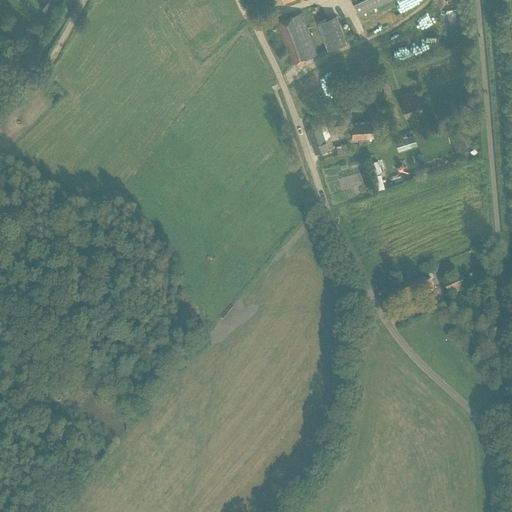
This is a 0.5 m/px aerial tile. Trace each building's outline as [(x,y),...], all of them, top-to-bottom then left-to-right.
[(351,0),(359,14),(387,0),(351,0)] [(301,13),(275,22),(291,65),(317,55),(301,13)] [(336,16),(317,23),(327,51),(346,44),(336,16)] [(451,41),(446,21),(438,23),(443,43),(451,41)] [(357,83),(365,81),(364,77),(344,83),(348,96),(360,92),(357,83)] [(383,96),(378,77),(368,79),(373,99),(383,96)] [(388,80),(381,82),(386,100),(392,98),(388,80)] [(424,95),(400,102),(405,118),(423,113),(421,105),(427,104),(424,95)] [(358,145),(368,145),(367,137),(373,137),(373,121),(351,123),(351,124),(346,125),(348,140),(350,140),(350,142),(358,142),(358,145)] [(307,131),(314,153),(333,147),(326,124),(307,131)] [(345,124),(328,126),(329,134),(346,133),(345,124)] [(380,143),(392,140),(391,138),(392,137),(390,128),(378,132),(380,140),(379,140),(380,143)] [(408,137),(394,141),(398,152),(411,147),(408,137)] [(349,151),(348,143),(335,147),(337,155),(349,151)] [(376,161),(370,163),(373,175),(380,174),(376,161)] [(411,284),(416,298),(433,290),(428,277),(411,284)] [(462,283),(460,278),(443,285),(448,297),(465,290),(462,283)] [(411,284),(390,294),(395,307),(416,298),(411,284)] [(468,355),(472,360),(481,352),(478,347),(468,355)] [(488,363),(482,368),(485,372),(491,368),(488,363)] [(69,378),(63,373),(53,385),(59,391),(53,398),(59,402),(62,399),(63,400),(75,386),(68,380),(69,378)]
